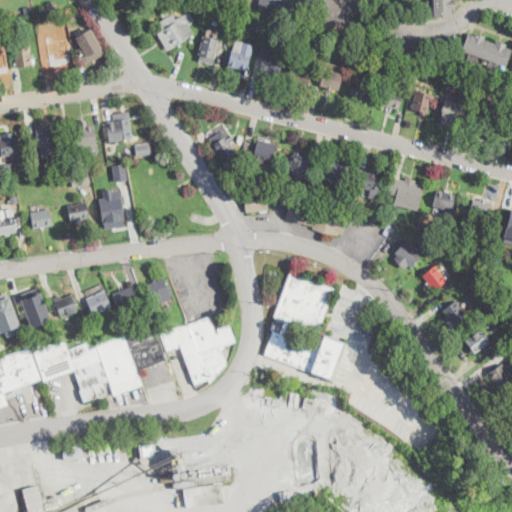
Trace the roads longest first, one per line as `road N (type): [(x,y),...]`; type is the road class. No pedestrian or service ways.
road 1 (tertiary): [(0,437),(181,411),(224,389),(241,366),(250,329),(248,281),(232,225),(93,0)]
road 2 (residential): [(0,269),(238,240),(331,256),(379,291),(511,466)]
road 3 (residential): [(0,105),(169,86),(511,173)]
